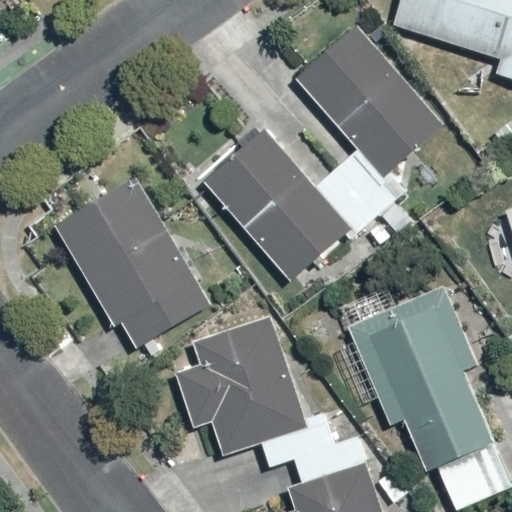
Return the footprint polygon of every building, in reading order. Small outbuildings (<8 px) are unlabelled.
[(511,0),(408,0),(400,26),(504,60),(498,75),(511,79),(511,0)] [(274,132),(213,182),(296,282),(413,192),(399,179),(451,128),(365,28),(302,82),(362,151),(320,188),(274,132)] [(220,305),(144,181),(61,226),(121,331),(132,324),(145,351),(220,305)] [(485,368),(450,290),(356,327),(400,428),(411,423),(434,476),(444,474),(459,511),(465,511),(511,492),(511,470),(473,373),(485,368)] [(389,511),(365,437),(340,446),(330,417),(314,423),(278,319),(202,344),(209,367),(184,375),(200,432),(218,425),(227,455),(264,441),(272,467),(301,464),(309,482),(293,489),(301,511),(389,511)]
